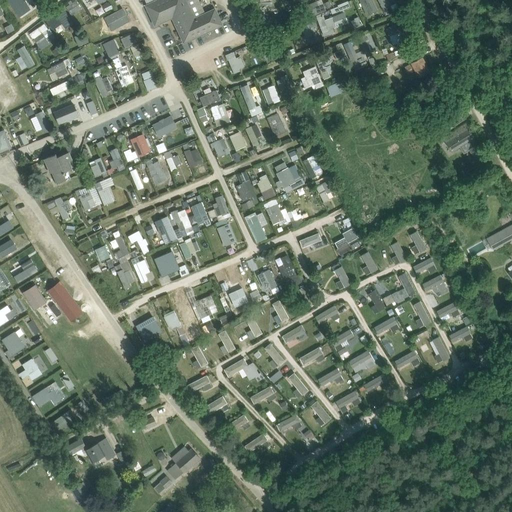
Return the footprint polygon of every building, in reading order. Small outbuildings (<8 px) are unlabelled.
[(8,0),(19,17),(31,9),(25,0),(8,0)] [(71,0),(65,4),(71,15),(82,9),(76,0),(71,0)] [(205,11),(200,0),(154,0),(146,3),(154,25),(173,18),(182,42),(224,26),(217,7),(205,11)] [(367,16),(379,10),(373,0),(360,0),(361,3),(367,16)] [(390,0),(378,0),(383,9),(393,4),(390,0)] [(109,2),(96,9),(99,15),(112,8),(109,2)] [(347,10),(344,3),(323,12),(325,19),(347,10)] [(84,7),(76,13),(81,19),(89,14),(84,7)] [(116,12),(122,24),(133,19),(127,7),(116,12)] [(55,26),(70,18),(65,9),(50,17),(55,26)] [(333,28),(349,22),(346,12),(325,19),(323,13),(317,15),(324,36),(334,32),(333,28)] [(404,20),(386,28),(393,44),(411,36),(404,20)] [(30,33),(41,50),(57,40),(46,23),(30,33)] [(318,40),(315,24),(302,26),(304,42),(318,40)] [(125,48),(140,42),(135,31),(121,38),(125,48)] [(366,54),(376,50),(371,33),(360,36),(366,54)] [(76,38),(80,45),(89,41),(86,34),(76,38)] [(103,43),(110,58),(121,53),(114,38),(103,43)] [(344,43),(354,68),(366,64),(356,39),(344,43)] [(28,68),(36,64),(25,45),(18,49),(28,68)] [(336,58),(345,54),(343,49),(334,52),(336,58)] [(244,66),(241,56),(236,57),(234,51),(226,54),(233,73),(240,70),(239,67),(244,66)] [(316,61),(324,79),(335,74),(327,57),(316,61)] [(416,70),(420,77),(430,71),(422,57),(411,63),(412,65),(406,68),(409,74),(416,70)] [(52,79),(68,72),(63,61),(47,68),(52,79)] [(115,69),(123,86),(135,81),(127,64),(115,69)] [(316,65),(300,71),(307,89),(323,83),(316,65)] [(148,90),(158,86),(151,69),(141,73),(148,90)] [(69,78),(71,84),(83,79),(80,73),(69,78)] [(114,90),(108,75),(96,80),(102,95),(114,90)] [(281,95),(293,92),(289,75),(277,78),(281,95)] [(376,91),(393,83),(389,75),(373,84),(376,91)] [(342,79),(334,82),(339,94),(347,90),(342,79)] [(50,88),(53,95),(72,87),(69,80),(50,88)] [(275,84),(263,88),(268,104),(281,100),(275,84)] [(218,90),(200,95),(203,105),(221,100),(218,90)] [(258,91),(254,93),(259,106),(263,104),(258,91)] [(91,114),(98,112),(94,100),(87,102),(91,114)] [(75,103),(54,110),(58,123),(79,116),(75,103)] [(216,125),(230,122),(227,103),(212,106),(216,125)] [(402,108),(400,103),(388,109),(390,114),(402,108)] [(205,108),(199,110),(202,122),(208,120),(205,108)] [(31,116),(37,132),(50,127),(44,111),(31,116)] [(267,116),(273,134),(285,129),(279,112),(267,116)] [(446,121),(451,128),(464,120),(459,112),(446,121)] [(172,114),(153,123),(159,136),(178,127),(172,114)] [(260,142),(257,137),(262,135),(256,123),(245,128),(254,146),(260,142)] [(470,149),(479,164),(489,158),(479,143),(475,137),(466,123),(443,138),(452,152),(471,140),(475,146),(470,149)] [(0,131),(0,152),(12,148),(6,129),(0,131)] [(229,135),(236,150),(247,145),(240,130),(229,135)] [(21,146),(29,142),(25,132),(17,136),(21,146)] [(207,136),(211,143),(218,139),(214,132),(207,136)] [(128,161),(152,152),(144,133),(129,139),(133,147),(124,151),(128,161)] [(225,137),(212,141),(217,157),(230,153),(225,137)] [(115,172),(126,168),(117,148),(110,150),(114,161),(111,162),(115,172)] [(189,148),(184,150),(191,167),(203,162),(198,149),(191,152),(189,148)] [(179,154),(172,157),(170,151),(164,153),(169,168),(182,164),(179,154)] [(58,183),(71,178),(68,171),(72,169),(69,162),(72,160),(70,156),(69,152),(57,157),(56,154),(45,159),(51,173),(53,172),(58,183)] [(305,159),(314,176),(324,171),(314,154),(305,159)] [(103,157),(95,158),(96,165),(93,165),(94,174),(105,172),(103,157)] [(151,159),(146,161),(155,184),(167,179),(159,161),(153,163),(151,159)] [(306,184),(303,177),(295,180),(286,161),(274,166),(286,192),(306,184)] [(137,168),(130,171),(137,189),(144,187),(137,168)] [(245,201),(241,202),(243,209),(258,204),(247,170),(236,174),(245,201)] [(265,199),(276,194),(267,175),(256,180),(265,199)] [(111,176),(77,191),(85,210),(104,202),(105,205),(116,200),(110,186),(115,184),(111,176)] [(324,202),(330,199),(327,192),(334,189),(329,180),(317,186),(324,202)] [(209,210),(211,220),(230,216),(224,194),(217,196),(220,207),(209,210)] [(69,199),(63,201),(61,196),(56,198),(63,220),(70,217),(67,209),(72,207),(69,199)] [(275,198),(264,204),(273,223),(285,218),(275,198)] [(203,201),(191,205),(198,223),(209,219),(203,201)] [(178,228),(175,230),(178,238),(194,232),(185,207),(172,212),(178,228)] [(246,215),(256,242),(267,238),(257,211),(246,215)] [(263,211),(258,213),(262,225),(267,223),(263,211)] [(168,216),(156,221),(165,243),(177,238),(168,216)] [(0,224),(0,235),(15,229),(11,220),(0,224)] [(231,222),(218,226),(223,245),(236,242),(231,222)] [(145,228),(151,236),(158,231),(153,223),(145,228)] [(511,225),(511,226),(487,239),(493,250),(511,238),(511,225)] [(336,248),(342,258),(363,245),(352,227),(343,233),(348,241),(336,248)] [(139,230),(129,235),(140,255),(150,249),(139,230)] [(411,234),(419,251),(427,248),(418,230),(411,234)] [(320,233),(300,238),(302,247),(315,243),(316,246),(323,244),(320,233)] [(123,235),(117,237),(120,250),(116,251),(118,257),(129,253),(123,235)] [(197,251),(201,249),(196,237),(192,239),(197,251)] [(180,244),(186,257),(197,252),(191,239),(180,244)] [(401,262),(408,258),(398,240),(391,244),(401,262)] [(117,241),(112,244),(115,251),(120,249),(117,241)] [(95,248),(100,261),(111,257),(106,244),(95,248)] [(162,276),(181,268),(173,250),(154,258),(162,276)] [(363,267),(366,274),(378,269),(370,251),(362,254),(367,265),(363,267)] [(290,254),(282,256),(285,265),(280,266),(287,287),(300,283),(290,254)] [(133,258),(140,282),(153,279),(147,258),(138,261),(137,257),(133,258)] [(413,265),(416,272),(428,267),(430,272),(437,269),(432,257),(413,265)] [(130,286),(129,282),(135,279),(127,260),(121,263),(123,269),(117,271),(125,288),(130,286)] [(343,265),(336,269),(341,280),(336,282),(340,289),(352,283),(343,265)] [(257,273),(268,296),(280,290),(270,267),(257,273)] [(395,279),(400,290),(391,294),(396,303),(417,292),(407,273),(395,279)] [(426,290),(433,287),(437,297),(449,292),(442,274),(423,282),(426,290)] [(71,321),(75,318),(83,312),(60,282),(48,291),(71,321)] [(239,282),(232,285),(234,290),(228,292),(232,303),(240,300),(242,305),(247,303),(239,282)] [(376,288),(369,292),(375,304),(372,306),(375,313),(386,307),(376,288)] [(212,294),(194,300),(199,317),(218,312),(212,294)] [(279,323),(289,318),(281,299),(273,302),(278,314),(276,315),(279,323)] [(426,325),(432,321),(421,300),(414,304),(426,325)] [(456,302),(437,310),(440,317),(459,309),(456,302)] [(0,323),(16,317),(11,305),(0,309),(0,323)] [(336,306),(315,314),(318,322),(332,317),(333,320),(341,317),(336,306)] [(172,334),(184,329),(174,309),(163,315),(172,334)] [(224,323),(233,313),(229,310),(220,319),(224,323)] [(247,316),(254,336),(262,334),(254,314),(247,316)] [(154,315),(136,324),(145,341),(163,331),(154,315)] [(374,325),(378,333),(391,327),(393,331),(400,327),(395,316),(374,325)] [(34,319),(28,322),(35,334),(41,331),(34,319)] [(302,324),(282,335),(286,342),(299,334),(302,340),(309,335),(302,324)] [(466,340),(473,337),(468,326),(449,334),(453,341),(464,337),(466,340)] [(350,328),(331,339),(337,350),(357,339),(350,328)] [(219,333),(229,352),(236,348),(226,329),(219,333)] [(8,349),(5,351),(8,357),(26,346),(16,330),(2,339),(8,349)] [(363,343),(368,340),(365,332),(359,334),(363,343)] [(289,347),(301,341),(299,336),(287,342),(289,347)] [(429,341),(440,362),(451,357),(440,336),(429,341)] [(278,365),(286,359),(271,342),(264,349),(278,365)] [(192,348),(202,366),(209,362),(199,344),(192,348)] [(44,351),(52,365),(59,360),(51,346),(44,351)] [(303,364),(317,359),(318,361),(325,358),(321,347),(300,355),(303,364)] [(338,350),(342,358),(350,354),(347,347),(338,350)] [(369,350),(349,360),(354,372),(367,366),(369,368),(377,364),(369,350)] [(398,367),(412,361),(414,366),(421,363),(416,350),(395,359),(398,367)] [(33,357),(22,364),(28,372),(32,379),(43,373),(33,357)] [(225,368),(229,376),(239,371),(243,377),(248,375),(250,379),(260,374),(254,362),(248,364),(245,358),(225,368)] [(335,379),(337,382),(344,379),(339,368),(318,377),(322,385),(335,379)] [(279,370),(270,377),(274,383),(284,375),(279,370)] [(303,395),(310,390),(295,371),(289,376),(303,395)] [(383,389),(390,384),(384,373),(364,384),(368,391),(380,384),(383,389)] [(208,374),(190,383),(193,391),(211,381),(208,374)] [(272,386),(250,395),(254,403),(267,397),(269,401),(277,397),(272,386)] [(63,398),(57,388),(49,392),(46,387),(32,395),(39,406),(51,398),(55,404),(63,398)] [(336,399),(342,413),(349,409),(346,404),(353,401),(355,405),(362,402),(356,390),(336,399)] [(203,406),(208,414),(228,403),(224,395),(203,406)] [(312,404),(320,416),(316,418),(321,425),(332,418),(319,399),(312,404)] [(57,433),(74,422),(70,417),(74,414),(71,409),(50,423),(57,433)] [(293,425),(295,429),(303,425),(297,413),(277,424),(281,431),(293,425)] [(235,429),(250,421),(246,414),(231,422),(235,429)] [(153,417),(142,422),(145,429),(156,424),(153,417)] [(310,429),(303,434),(307,438),(313,434),(310,429)] [(263,448),(270,445),(266,434),(245,441),(248,450),(262,446),(263,448)] [(106,455),(108,459),(116,455),(106,438),(86,450),(84,447),(86,446),(82,438),(66,447),(70,455),(76,452),(77,454),(85,456),(88,454),(93,462),(106,455)] [(185,446),(172,459),(176,463),(167,470),(176,480),(200,458),(192,449),(190,451),(185,446)] [(129,458),(122,462),(130,475),(136,471),(129,458)] [(8,467),(20,491),(32,485),(21,461),(8,467)] [(160,482),(165,488),(172,482),(166,476),(160,482)] [(84,481),(71,489),(79,502),(91,495),(92,494),(84,481)] [(122,494),(116,500),(121,505),(127,500),(122,494)]
